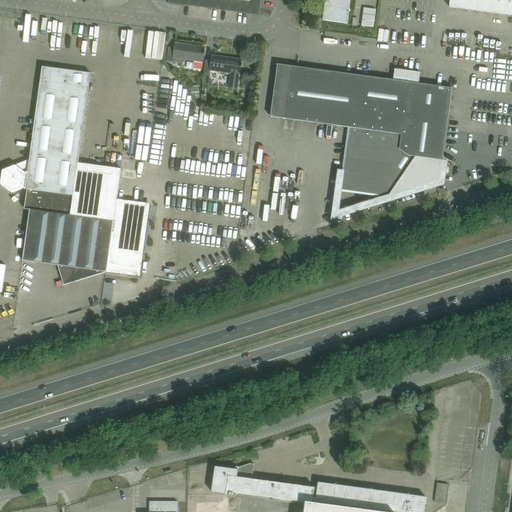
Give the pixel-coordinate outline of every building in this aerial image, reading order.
[(258,16),(260,0),(168,0),(168,4),(258,16)] [(324,0),(322,20),(347,24),(350,0),(324,0)] [(511,0),(449,0),(449,7),(511,15),(511,0)] [(168,48),(167,62),(173,63),(173,59),(194,61),(193,69),(202,70),(203,62),(204,55),(205,55),(205,53),(204,52),(205,48),(175,44),(174,49),(168,48)] [(205,61),(203,80),(209,80),(209,76),(210,71),(231,74),(229,88),(237,89),(239,75),(240,68),(242,68),(242,65),(241,65),(241,60),(212,56),(211,61),(205,61)] [(361,76),(356,76),(277,65),(270,117),(349,128),(354,129),(361,76)] [(78,164),(90,74),(42,68),(28,173),(25,174),(15,166),(3,171),(1,185),(11,193),(23,188),(25,190),(27,190),(24,210),(29,210),(23,261),(43,263),(51,202),(59,203),(60,199),(73,201),(75,187),(78,164)] [(395,69),(393,81),(418,84),(420,73),(395,69)] [(441,166),(442,160),(452,89),(418,84),(393,81),(361,76),(354,129),(349,128),(340,191),(388,197),(439,181),(440,173),(442,174),(442,173),(442,167),(443,167),(441,166)] [(138,276),(144,235),(148,205),(116,201),(121,170),(78,164),(75,187),(73,201),(71,215),(114,221),(106,272),(138,276)] [(106,272),(114,221),(71,215),(73,201),(60,199),(59,203),(51,202),(43,263),(58,265),(64,285),(104,273),(104,272),(106,272)] [(377,420),(374,437),(414,443),(417,427),(377,420)] [(364,511),(310,504),(310,503),(315,503),(315,502),(386,511),(424,511),(426,499),(318,484),(316,499),(311,498),(312,492),(314,492),(314,489),(250,480),(248,473),(252,472),(253,465),(254,465),(254,464),(250,464),(239,468),(235,467),(235,468),(238,468),(238,470),(215,467),(211,493),(236,496),(236,494),(271,499),(271,501),(280,502),(281,500),(306,504),(304,511),(364,511)] [(446,505),(448,486),(438,484),(435,503),(446,505)] [(177,511),(177,502),(159,502),(149,502),(148,511),(177,511)]
